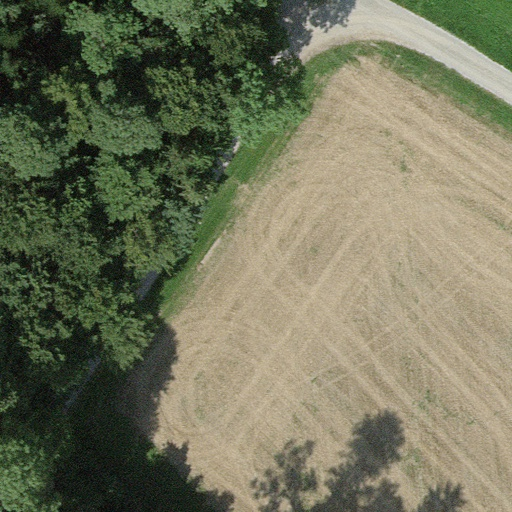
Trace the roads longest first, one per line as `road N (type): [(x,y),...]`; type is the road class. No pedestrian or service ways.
road 1 (track): [(278,0),(282,26),(270,72),(0,500)]
road 2 (track): [(415,33),(358,22),(314,32),(270,72)]
